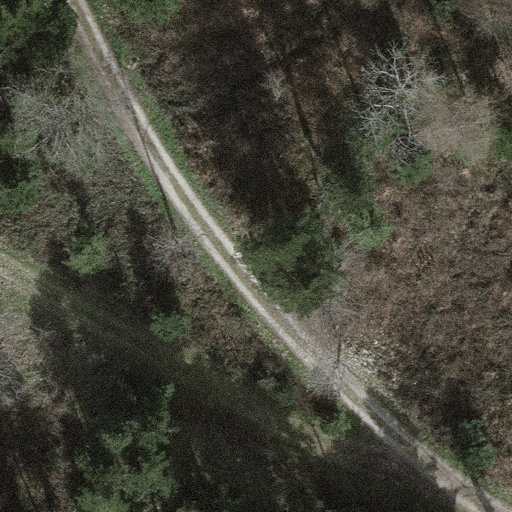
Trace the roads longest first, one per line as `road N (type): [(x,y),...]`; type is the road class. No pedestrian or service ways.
road 1 (track): [(80,0),(198,222),(439,482),(482,511)]
road 2 (track): [(439,482),(325,453),(0,277)]
